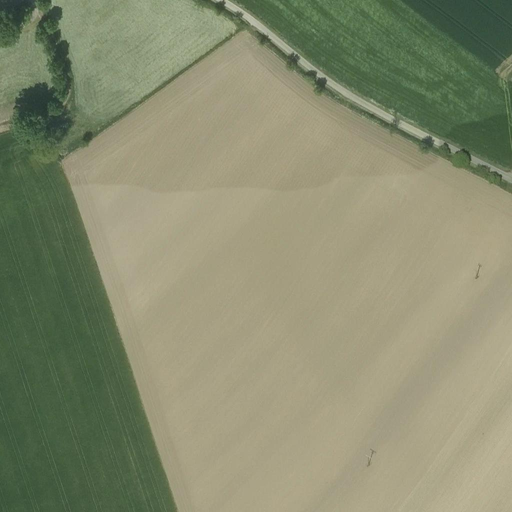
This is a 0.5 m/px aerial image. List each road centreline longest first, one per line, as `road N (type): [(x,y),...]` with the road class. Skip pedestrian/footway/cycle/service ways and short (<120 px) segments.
road 1 (unclassified): [(219,0),(354,101),(511,180)]
road 2 (track): [(36,0),(68,84),(62,105),(36,124)]
